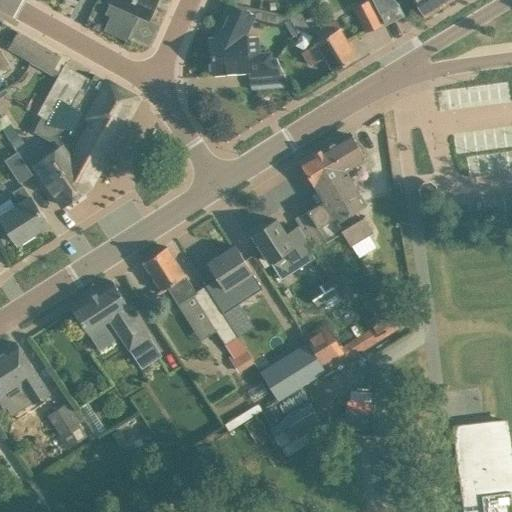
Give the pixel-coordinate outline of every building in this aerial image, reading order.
[(110,15),(133,26),(134,26),(139,15),(149,19),(157,0),(110,0),(110,1),(111,2),(106,13),(110,15)] [(368,0),(367,0),(355,6),(367,31),(381,24),(368,0)] [(374,0),(384,23),(401,16),(394,0),(374,0)] [(412,0),(418,8),(420,8),(425,17),(451,0),(412,0)] [(271,57),(271,51),(261,52),(249,53),(248,35),(255,18),(279,25),(289,19),(286,15),(237,4),(236,6),(230,4),(219,28),(215,38),(210,39),(213,72),(261,69),(262,77),(283,75),(283,74),(279,67),(282,67),(277,57),(271,57)] [(288,15),(290,19),(297,33),(309,26),(299,9),(288,15)] [(357,56),(347,39),(340,28),(339,28),(334,19),(316,30),(321,39),(314,42),(315,44),(302,52),(310,66),(325,57),(333,71),(357,56)] [(55,69),(62,51),(17,32),(9,50),(55,69)] [(0,74),(1,74),(12,67),(0,47),(0,74)] [(94,74),(92,79),(85,92),(80,90),(71,106),(61,101),(50,121),(42,116),(34,131),(61,147),(33,164),(51,188),(62,205),(90,185),(88,181),(94,170),(98,172),(116,140),(112,138),(135,96),(106,79),(105,80),(94,74)] [(350,131),(335,140),(351,168),(367,158),(350,131)] [(24,143),(18,132),(9,138),(15,148),(24,143)] [(360,210),(368,205),(347,170),(351,168),(335,140),(320,149),(329,164),(344,189),(336,193),(343,205),(331,212),(347,239),(352,246),(373,233),(360,210)] [(365,270),(352,246),(347,239),(331,212),(343,205),(336,193),(344,189),(329,164),(320,149),(300,161),(324,201),(296,218),(314,248),(322,244),(345,282),(365,270)] [(20,182),(32,174),(17,152),(5,160),(20,182)] [(156,159),(150,163),(155,171),(156,170),(160,168),(161,167),(156,159)] [(48,223),(24,185),(13,192),(20,202),(0,215),(18,243),(48,223)] [(423,188),(424,192),(427,195),(431,194),(433,191),(433,187),(430,185),(426,185),(423,188)] [(318,256),(297,225),(287,232),(282,225),(276,216),(266,223),(250,233),(281,280),(318,256)] [(206,285),(220,306),(239,295),(259,283),(235,245),(209,262),(219,278),(208,284),(206,285)] [(196,292),(167,246),(143,261),(162,290),(167,286),(178,304),(194,295),(225,344),(227,343),(236,357),(231,360),(239,372),(254,362),(229,323),(230,322),(220,306),(206,285),(196,292)] [(323,308),(341,297),(329,276),(311,287),(323,308)] [(130,307),(113,280),(72,307),(90,334),(93,332),(103,325),(110,320),(129,351),(131,350),(150,337),(151,336),(132,306),(130,307)] [(308,341),(326,370),(375,341),(400,326),(399,325),(398,323),(390,312),(385,304),(374,287),(359,296),(369,312),(363,315),(370,328),(368,329),(334,349),(320,324),(304,334),(308,341)] [(261,371),(278,399),(326,370),(308,341),(261,371)] [(0,411),(9,406),(2,395),(20,384),(32,404),(50,393),(37,371),(36,371),(18,343),(0,353),(0,411)] [(60,434),(79,422),(83,419),(70,400),(47,414),(60,434)] [(282,448),(325,427),(313,402),(270,423),(282,448)] [(511,460),(511,449),(509,435),(507,420),(495,422),(486,423),(458,427),(465,484),(470,483),(471,492),(471,495),(462,496),(464,511),(511,511),(511,489),(511,490),(510,478),(511,477),(511,460)] [(127,440),(120,429),(112,433),(119,444),(127,440)] [(127,489),(140,481),(136,474),(123,482),(127,489)]
